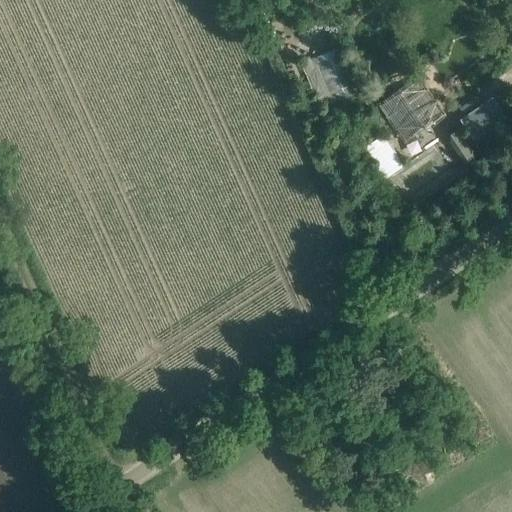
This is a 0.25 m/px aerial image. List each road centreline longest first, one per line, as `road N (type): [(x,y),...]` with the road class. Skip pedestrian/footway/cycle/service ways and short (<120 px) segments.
road 1 (unclassified): [(75,511),(511,218)]
road 2 (track): [(0,232),(109,489)]
